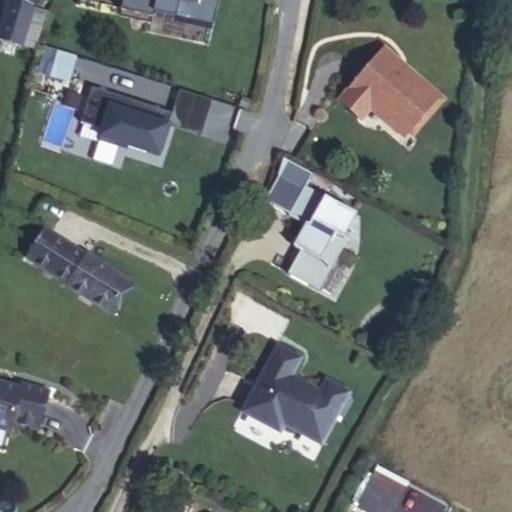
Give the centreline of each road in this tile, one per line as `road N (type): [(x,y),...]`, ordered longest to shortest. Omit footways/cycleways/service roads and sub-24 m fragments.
road 1 (residential): [(97,479),(279,100),(297,0)]
road 2 (track): [(488,0),(458,278)]
